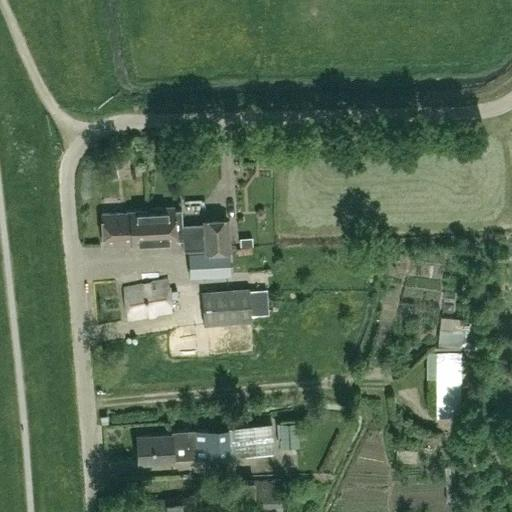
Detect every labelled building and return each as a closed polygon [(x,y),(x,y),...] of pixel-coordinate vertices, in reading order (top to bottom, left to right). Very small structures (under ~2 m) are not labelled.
[(146,211),(145,211),(147,241),(148,241),(148,244),(175,243),(174,239),(182,239),(180,209),(173,209),(172,206),(146,207),(146,211)] [(147,241),(145,211),(101,213),(103,244),(147,241)] [(204,220),(205,249),(227,248),(226,219),(204,220)] [(205,249),(186,250),(188,277),(229,275),(227,248),(205,249)] [(176,289),(168,290),(167,279),(122,288),(127,318),(170,310),(169,298),(177,297),(176,289)] [(200,292),(202,325),(251,321),(248,288),(200,292)] [(438,421),(465,420),(463,355),(436,356),(438,421)] [(256,453),(269,452),(268,424),(230,426),(232,455),(253,453),(252,446),(255,446),(256,453)] [(170,430),(170,432),(135,434),(137,460),(172,458),(171,446),(187,445),(188,457),(230,455),(228,426),(170,430)] [(278,427),(277,458),(292,458),(293,428),(278,427)] [(314,467),(332,471),(335,455),(328,454),(332,436),(321,433),(314,467)] [(412,467),(416,455),(399,449),(395,462),(412,467)] [(293,488),(311,488),(310,476),(294,476),(293,488)] [(281,511),(279,478),(239,481),(240,491),(241,511),(281,511)] [(400,511),(423,511),(427,487),(404,483),(400,511)] [(200,511),(199,496),(183,497),(147,499),(147,511),(200,511)]
